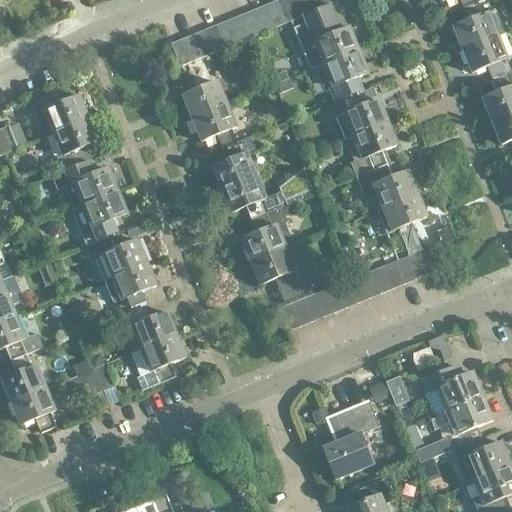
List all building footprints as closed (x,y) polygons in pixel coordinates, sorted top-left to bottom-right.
[(288,0),(286,0),(277,4),(286,26),(298,22),(288,0)] [(302,0),(288,0),(298,22),(309,17),(302,0)] [(316,0),(302,0),(309,17),(321,12),(316,0)] [(329,0),(316,0),(321,12),(326,10),(332,7),(329,0)] [(442,0),(445,5),(456,0),(459,0),(464,12),(479,5),(490,0),(442,0)] [(277,4),(265,9),(274,31),(286,26),(277,4)] [(479,5),(464,12),(469,25),(455,31),(464,53),(499,39),(499,38),(506,36),(497,14),(485,19),(479,5)] [(265,9),(253,13),(263,36),(274,31),(265,9)] [(337,37),(326,10),(321,12),(309,17),(298,22),(301,29),(294,31),(312,74),(316,73),(362,54),(352,31),(337,37)] [(253,13),(242,18),(252,40),(257,38),(263,36),(253,13)] [(242,18),(231,22),(240,45),(252,40),(242,18)] [(231,22),(219,27),(228,50),(240,45),(231,22)] [(219,27),(207,32),(217,55),(228,50),(219,27)] [(207,32),(196,36),(206,59),(217,55),(207,32)] [(196,36),(185,41),(194,64),(204,60),(206,59),(196,36)] [(499,39),(464,53),(473,76),(488,70),(493,83),(511,75),(511,74),(508,76),(503,64),(508,62),(499,39)] [(185,41),(173,46),(182,68),(189,66),(194,64),(185,41)] [(362,54),(316,73),(325,95),(340,89),(345,102),(361,96),(356,82),(371,76),(362,54)] [(216,88),(204,60),(194,64),(189,66),(200,94),(185,100),(195,123),(229,109),(220,86),(216,88)] [(511,75),(493,83),(498,96),(484,101),(493,125),(511,117),(511,75)] [(61,92),(46,98),(31,104),(40,127),(50,123),(56,137),(91,122),(82,99),(67,106),(61,92)] [(367,109),(361,96),(345,102),(350,115),(336,121),(346,144),(391,125),(381,103),(367,109)] [(229,109),(195,123),(203,145),(219,139),(224,153),(239,147),(234,133),(238,131),(229,109)] [(511,117),(493,125),(503,147),(511,143),(511,117)] [(91,122),(56,137),(65,159),(70,157),(76,170),(90,164),(85,151),(100,144),(91,122)] [(391,125),(346,144),(354,164),(350,165),(356,181),(390,167),(385,154),(400,148),(391,125)] [(8,129),(0,131),(0,157),(17,151),(8,129)] [(259,180),(249,157),(259,153),(254,141),(239,147),(224,153),(229,165),(214,171),(224,194),(259,180)] [(90,164),(76,170),(53,179),(58,192),(65,189),(74,212),(84,208),(120,194),(111,171),(95,177),(90,164)] [(396,180),(390,167),(356,181),(366,204),(379,199),(384,211),(377,213),(377,214),(419,197),(410,174),(396,180)] [(259,180),(224,194),(233,217),(248,210),(254,223),(269,217),(263,204),(268,202),(259,180)] [(120,194),(84,208),(93,230),(99,228),(104,242),(120,236),(114,222),(129,216),(120,194)] [(419,197),(377,214),(387,237),(398,232),(409,259),(421,254),(425,253),(414,226),(429,220),(419,197)] [(288,224),(283,211),(269,217),(254,223),(259,236),(244,243),(253,265),(295,248),(285,225),(288,224)] [(125,248),(120,236),(104,242),(110,254),(104,256),(114,279),(104,283),(104,284),(149,265),(140,242),(125,248)] [(315,298),(295,248),(253,265),(262,288),(278,282),(289,308),(293,307),(304,302),(315,298)] [(425,253),(421,254),(430,277),(442,272),(433,250),(425,253)] [(421,254),(409,259),(418,282),(430,277),(421,254)] [(409,259),(398,264),(407,286),(418,282),(409,259)] [(398,264),(386,269),(395,291),(407,286),(398,264)] [(149,265),(104,284),(113,306),(117,305),(121,314),(115,317),(117,320),(149,307),(144,294),(159,288),(149,265)] [(386,269),(375,273),(384,296),(395,291),(386,269)] [(375,273),(363,278),(372,301),(384,296),(375,273)] [(351,283),(360,305),(372,301),(363,278),(351,283)] [(13,279),(0,284),(0,326),(19,319),(14,306),(23,302),(13,279)] [(351,283),(340,288),(349,310),(360,305),(351,283)] [(340,288),(328,292),(337,315),(349,310),(340,288)] [(328,292),(317,297),(326,319),(337,315),(328,292)] [(315,298),(304,302),(313,324),(326,319),(317,297),(315,298)] [(304,302),(293,307),(302,329),(313,324),(304,302)] [(154,320),(149,307),(117,320),(123,334),(125,333),(134,354),(130,356),(179,337),(169,314),(154,320)] [(290,334),(302,329),(293,307),(289,308),(281,311),(290,334)] [(19,319),(0,326),(0,352),(7,350),(13,363),(28,356),(43,350),(37,336),(27,340),(19,319)] [(179,337),(130,356),(140,379),(136,380),(142,394),(179,379),(173,365),(188,359),(179,337)] [(441,348),(443,346),(442,342),(440,340),(437,339),(434,341),(432,344),(433,347),(435,349),(438,350),(441,348)] [(28,356),(13,363),(17,374),(3,380),(12,404),(48,390),(38,366),(33,368),(28,356)] [(95,370),(92,371),(89,362),(72,368),(76,378),(63,384),(68,394),(87,387),(92,398),(104,393),(95,370)] [(95,370),(104,393),(115,388),(106,366),(95,370)] [(455,374),(451,372),(450,370),(418,383),(423,395),(434,391),(443,413),(480,398),(482,397),(476,383),(474,384),(470,374),(460,378),(457,373),(455,374)] [(393,408),(406,402),(397,379),(384,384),(393,408)] [(48,390),(12,404),(21,427),(36,421),(42,435),(58,428),(52,415),(57,413),(48,390)] [(480,398),(443,413),(453,438),(490,422),(480,398)] [(361,438),(379,430),(369,405),(329,421),(338,445),(323,451),(336,483),(373,468),(361,438)] [(473,442),(453,450),(449,440),(415,454),(420,466),(451,453),(459,472),(466,469),(472,484),(509,469),(499,445),(478,453),(473,442)] [(511,475),(509,469),(472,484),(478,498),(471,501),(475,511),(502,511),(498,502),(511,495),(511,475)] [(385,511),(383,507),(392,503),(384,482),(357,492),(362,504),(347,510),(348,511),(385,511)] [(162,511),(172,511),(167,498),(158,502),(162,511)]
